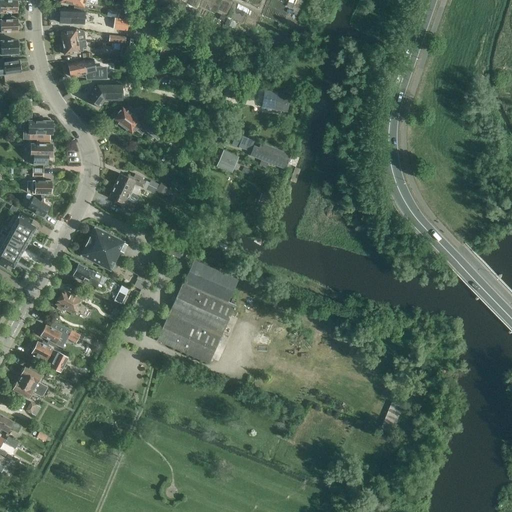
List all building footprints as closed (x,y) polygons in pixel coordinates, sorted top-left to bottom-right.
[(18,7),(17,5),(17,0),(0,0),(0,12),(17,13),(17,11),(18,10),(18,7)] [(79,4),(80,0),(60,0),(60,1),(69,4),(71,4),(72,4),(75,5),(74,8),(85,11),(86,5),(82,4),(79,4)] [(60,24),(84,25),(84,13),(60,12),(60,24)] [(121,27),(122,19),(109,17),(107,27),(121,29),(121,27)] [(131,29),(133,20),(123,18),(123,19),(122,19),(121,27),(131,29)] [(19,29),(19,26),(18,25),(18,19),(0,19),(0,32),(18,32),(18,30),(19,29)] [(82,41),(80,30),(76,30),(73,30),(72,30),(71,31),(62,32),(62,37),(62,38),(62,43),(82,41)] [(109,35),(109,42),(125,44),(126,37),(109,35)] [(19,47),(18,46),(18,40),(0,41),(0,54),(1,54),(18,53),(18,52),(19,51),(19,47)] [(83,51),(82,41),(62,43),(63,49),(64,49),(65,54),(74,53),(75,54),(77,53),(79,52),(83,51)] [(155,55),(157,45),(138,42),(136,52),(155,55)] [(22,69),(21,66),(20,65),(19,60),(2,62),(3,63),(0,63),(0,74),(4,74),(21,72),(21,71),(22,69)] [(93,68),(92,60),(68,65),(69,70),(68,71),(69,74),(70,75),(71,77),(85,73),(94,71),(93,68)] [(107,67),(93,68),(94,71),(85,73),(86,81),(107,80),(107,67)] [(244,91),(246,82),(206,75),(205,83),(244,91)] [(123,101),(123,85),(97,85),(87,98),(99,108),(105,101),(123,101)] [(265,92),(263,108),(286,112),(289,96),(265,92)] [(163,127),(138,107),(132,115),(123,107),(114,119),(127,128),(127,130),(129,131),(131,131),(132,132),(134,129),(142,135),(145,131),(150,134),(153,130),(158,134),(163,127)] [(54,131),(54,124),(53,124),(53,121),(31,121),(31,116),(24,115),(23,134),(52,134),(52,131),(54,131)] [(249,152),(253,141),(234,134),(230,144),(249,152)] [(53,151),(52,149),(52,144),(37,144),(36,144),(36,145),(33,145),(33,157),(52,157),(52,156),(53,155),(53,151)] [(286,167),(291,154),(273,147),(271,152),(254,145),(249,156),(278,167),(280,164),(286,167)] [(238,159),(224,152),(217,168),(231,174),(238,159)] [(33,169),(33,177),(43,177),(43,169),(33,169)] [(143,188),(146,183),(141,181),(143,177),(135,174),(134,177),(128,174),(126,177),(121,174),(118,179),(117,178),(114,185),(130,193),(134,184),(143,188)] [(33,197),(28,208),(44,217),(50,206),(44,203),(44,194),(51,194),(51,193),(53,192),(53,187),(51,186),(51,181),(33,181),(33,194),(41,194),(41,202),(33,197)] [(164,195),(169,188),(161,182),(157,189),(164,195)] [(125,202),(130,193),(114,185),(111,191),(112,192),(109,197),(115,200),(114,202),(132,211),(134,206),(125,202)] [(273,197),(261,194),(258,206),(269,209),(273,197)] [(8,226),(11,227),(12,227),(30,238),(36,227),(30,224),(32,220),(19,213),(17,217),(14,215),(8,226)] [(155,231),(159,222),(146,216),(142,226),(155,231)] [(12,227),(11,227),(8,233),(2,230),(0,232),(0,233),(3,235),(25,247),(30,238),(12,227)] [(111,270),(125,242),(95,227),(81,256),(111,270)] [(25,247),(3,235),(2,237),(0,239),(0,246),(19,257),(25,247)] [(183,248),(184,247),(162,237),(157,247),(179,257),(183,248)] [(13,268),(19,257),(0,246),(0,264),(6,268),(8,264),(13,268)] [(222,333),(234,307),(235,308),(236,305),(228,302),(238,279),(193,259),(157,340),(209,363),(220,337),(221,338),(223,334),(222,333)] [(100,275),(79,264),(76,268),(75,269),(74,269),(73,272),(74,274),(73,275),(87,282),(89,280),(91,281),(93,278),(97,280),(100,275)] [(116,300),(124,302),(128,286),(120,284),(116,300)] [(73,312),(80,299),(64,290),(56,303),(58,305),(57,307),(62,310),(63,307),(73,312)] [(55,343),(61,333),(46,325),(44,330),(43,330),(41,333),(42,334),(41,336),(55,343)] [(80,335),(66,329),(63,334),(77,341),(80,335)] [(64,366),(68,357),(64,355),(38,341),(36,346),(34,347),(32,350),(32,352),(32,353),(47,361),(50,353),(55,356),(50,367),(60,372),(64,366)] [(37,383),(41,375),(25,367),(24,368),(22,369),(21,372),(22,373),(19,378),(41,390),(43,386),(37,383)] [(41,390),(19,378),(16,383),(14,383),(13,386),(14,388),(13,389),(29,398),(33,390),(39,393),(41,390)] [(36,416),(41,407),(30,402),(26,410),(36,416)] [(392,433),(403,407),(392,402),(381,429),(392,433)] [(19,425),(13,421),(0,414),(0,428),(7,432),(11,426),(17,429),(19,425)] [(9,436),(6,443),(16,447),(19,441),(9,436)]
